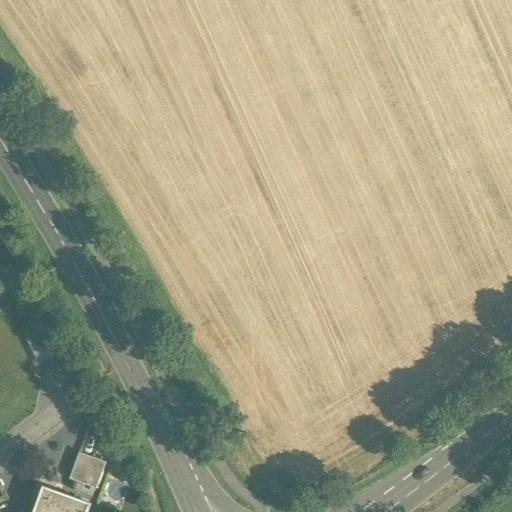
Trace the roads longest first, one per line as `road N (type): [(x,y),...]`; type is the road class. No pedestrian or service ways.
road 1 (tertiary): [(0,142),(71,259),(166,446)]
road 2 (secondary): [(511,415),(387,511)]
